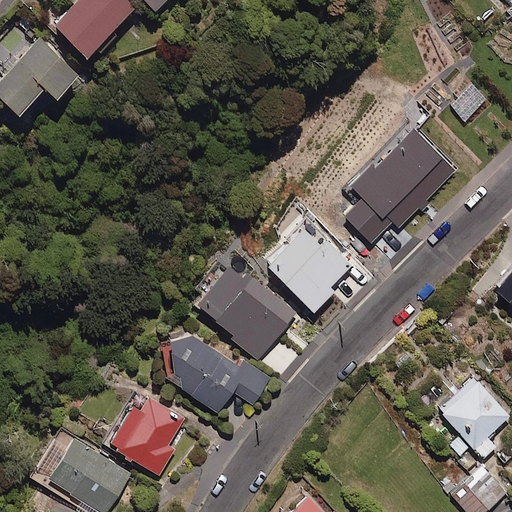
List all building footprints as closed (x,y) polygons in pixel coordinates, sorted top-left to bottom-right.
[(81,58),(92,48),(97,52),(115,34),(110,30),(132,9),(123,0),(76,0),(50,26),(81,58)] [(140,0),(150,10),(160,0),(140,0)] [(74,75),(37,39),(0,76),(0,103),(12,116),(39,89),(50,100),(74,75)] [(221,261),(188,304),(263,361),(296,318),(221,261)] [(511,269),(493,290),(511,308),(511,269)] [(252,407),(271,377),(242,359),(238,365),(176,326),(148,370),(216,412),(229,392),(252,407)] [(500,360),(484,348),(473,362),(489,374),(500,360)] [(508,415),(471,377),(436,411),(459,435),(445,448),(455,458),(468,445),(481,459),(494,446),(485,437),(508,415)] [(139,393),(108,447),(159,477),(191,423),(139,393)] [(105,511),(130,475),(58,429),(31,470),(95,511),(105,511)] [(483,511),(507,492),(483,464),(449,492),(464,511),(483,511)] [(321,511),(308,497),(290,511),(321,511)]
